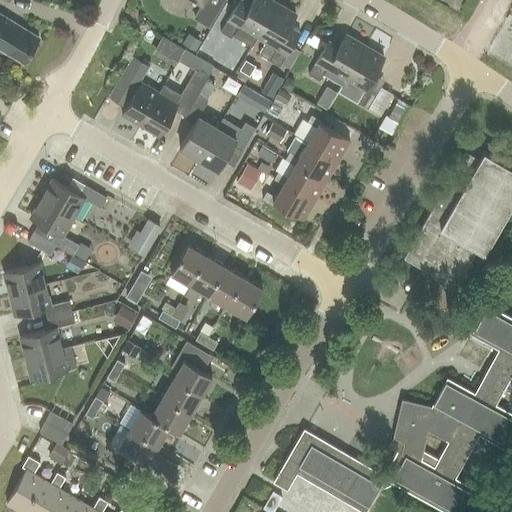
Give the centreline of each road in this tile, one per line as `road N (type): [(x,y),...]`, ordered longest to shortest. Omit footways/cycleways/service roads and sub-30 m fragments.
road 1 (residential): [(344,285),(44,112)]
road 2 (residential): [(212,511),(344,285)]
road 3 (residential): [(344,285),(470,72)]
road 4 (residential): [(470,72),(352,0)]
road 5 (residential): [(44,112),(111,0)]
